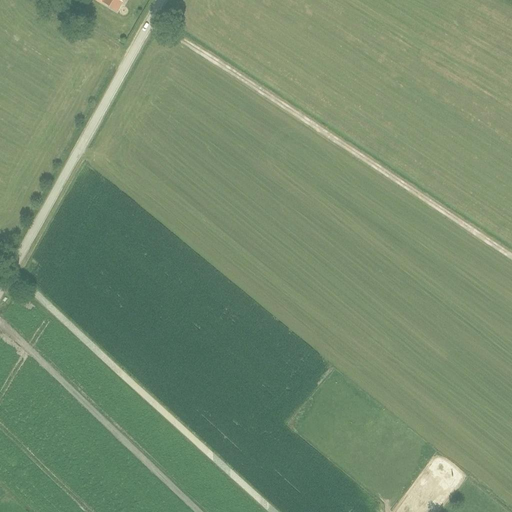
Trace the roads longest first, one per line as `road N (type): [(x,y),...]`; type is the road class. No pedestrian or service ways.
road 1 (unclassified): [(0,293),(162,0)]
road 2 (unknown): [(0,322),(198,511)]
